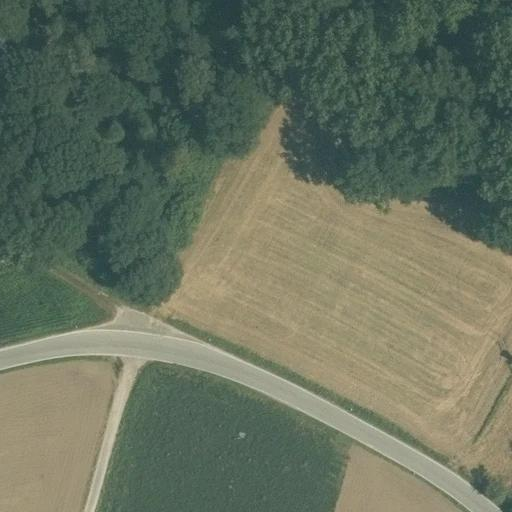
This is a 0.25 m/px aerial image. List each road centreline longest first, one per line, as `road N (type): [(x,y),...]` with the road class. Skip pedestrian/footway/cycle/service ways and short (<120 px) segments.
road 1 (tertiary): [(488,511),(400,447),(266,379),(191,352),(98,349),(0,367)]
road 2 (track): [(0,237),(147,319),(134,347)]
road 3 (track): [(88,511),(134,347)]
